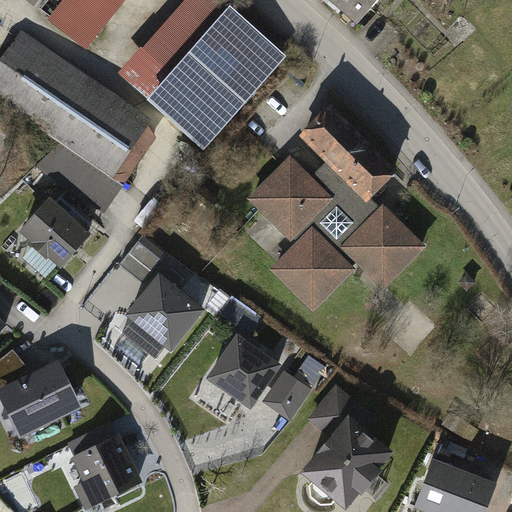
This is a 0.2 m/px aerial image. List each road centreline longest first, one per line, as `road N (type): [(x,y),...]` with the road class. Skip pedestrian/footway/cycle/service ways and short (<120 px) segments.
road 1 (tertiary): [(511,253),(362,69),(283,0)]
road 2 (residential): [(52,325),(137,401),(173,468),(183,511)]
road 3 (unknown): [(237,158),(304,47)]
